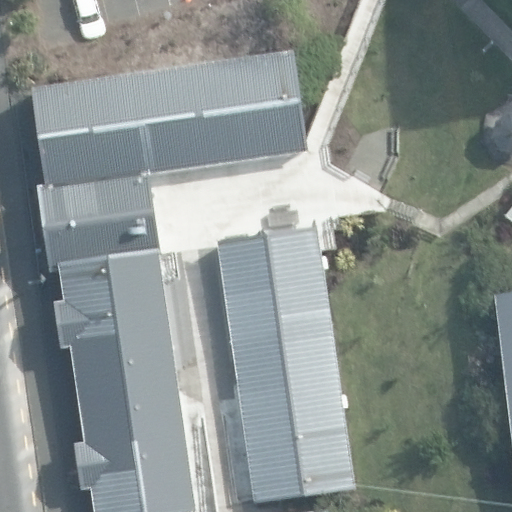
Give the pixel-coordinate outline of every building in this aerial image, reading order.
[(147,167),(148,173),(307,150),(292,49),(30,86),(44,183),(147,167)] [(156,249),(157,253),(161,252),(148,173),(147,167),(44,183),(36,184),(49,271),(59,270),(58,262),(156,249)] [(316,226),(216,240),(253,500),(356,487),(316,226)] [(157,253),(156,249),(58,262),(59,270),(63,299),(53,300),(61,346),(70,345),(83,440),(73,442),(80,488),(91,486),(94,511),(174,511),(195,509),(157,253)] [(511,291),(492,294),(511,460),(511,291)]
